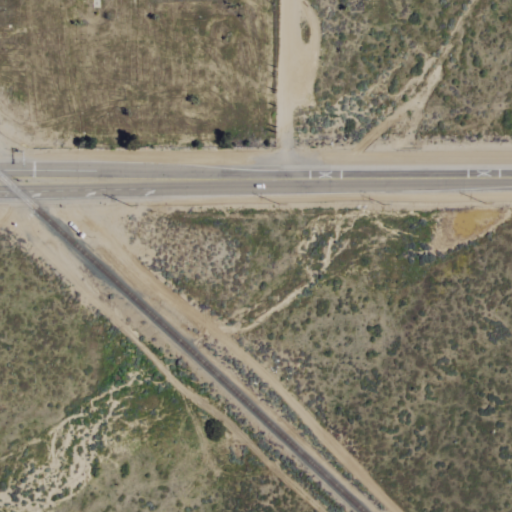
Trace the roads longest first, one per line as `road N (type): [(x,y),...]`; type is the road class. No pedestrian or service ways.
road 1 (secondary): [(75,181),(511,177)]
road 2 (track): [(284,132),(284,0)]
